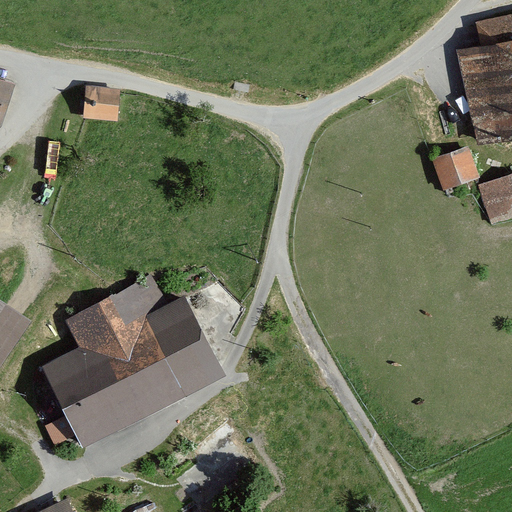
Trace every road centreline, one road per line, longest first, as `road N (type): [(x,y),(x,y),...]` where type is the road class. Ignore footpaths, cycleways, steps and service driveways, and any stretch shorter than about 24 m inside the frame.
road 1 (residential): [(63,480),(139,443),(227,375),(268,279),(298,118)]
road 2 (track): [(411,511),(296,303),(276,250)]
road 3 (residential): [(49,71),(298,118)]
road 4 (residential): [(298,118),(392,69),(472,0)]
